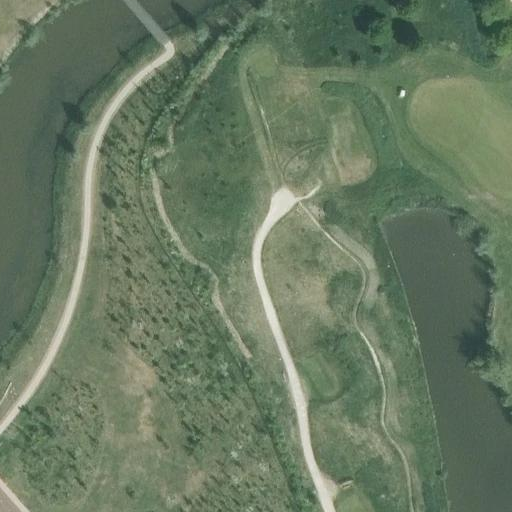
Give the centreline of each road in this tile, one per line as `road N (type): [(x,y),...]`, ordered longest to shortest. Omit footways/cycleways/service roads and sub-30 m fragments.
road 1 (primary): [(291,511),(264,334),(182,0)]
road 2 (primary): [(134,0),(219,361),(243,511)]
